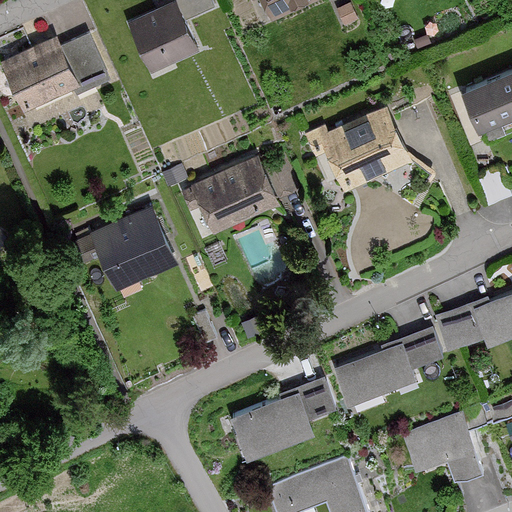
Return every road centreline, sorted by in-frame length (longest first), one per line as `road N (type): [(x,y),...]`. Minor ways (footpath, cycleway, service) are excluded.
road 1 (residential): [(511,227),(489,248),(161,405)]
road 2 (residential): [(161,405),(0,480)]
road 3 (residential): [(161,405),(220,511)]
